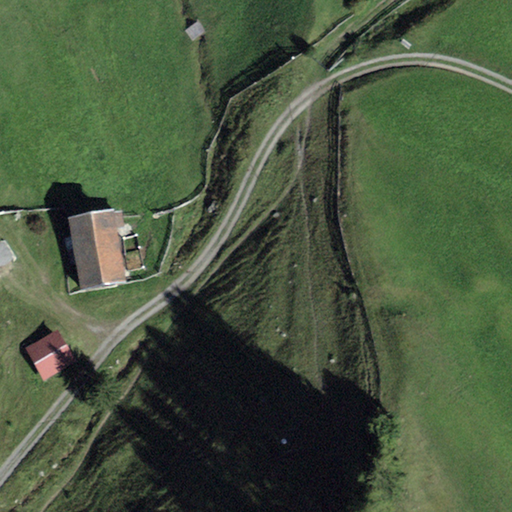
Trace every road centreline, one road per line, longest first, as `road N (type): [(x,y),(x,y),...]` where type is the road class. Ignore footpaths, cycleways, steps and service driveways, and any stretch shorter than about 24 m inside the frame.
road 1 (track): [(0,476),(117,334),(194,274),(297,106)]
road 2 (track): [(299,104),(338,77),(411,59),(446,61),(511,87)]
road 3 (track): [(299,104),(343,35),(392,0)]
